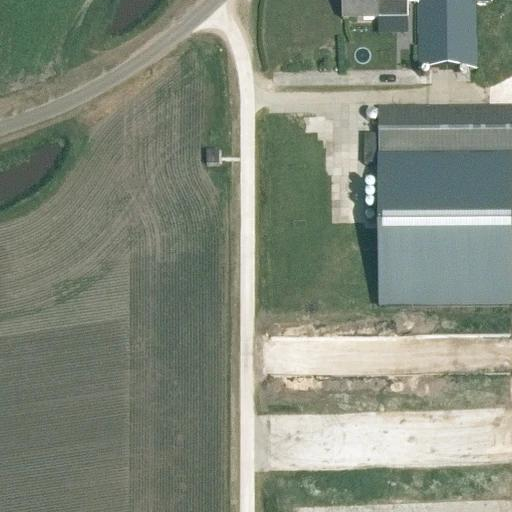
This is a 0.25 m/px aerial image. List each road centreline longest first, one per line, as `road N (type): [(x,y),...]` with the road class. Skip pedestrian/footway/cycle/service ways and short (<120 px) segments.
road 1 (track): [(248,511),(243,0)]
road 2 (unclassified): [(0,128),(144,60),(221,0)]
